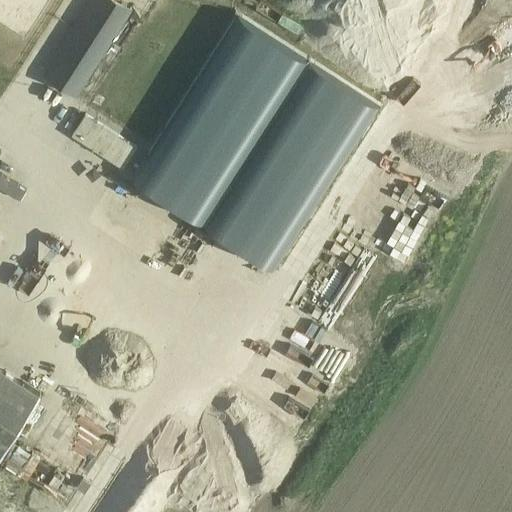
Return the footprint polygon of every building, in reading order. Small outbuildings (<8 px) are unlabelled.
[(133,8),(119,0),(99,0),(50,76),(77,94),(133,8)] [(147,153),(133,175),(276,267),(381,104),(239,13),(149,154),(147,153)] [(86,113),(73,134),(124,167),(137,147),(86,113)] [(0,458),(41,396),(0,369),(0,458)] [(96,482),(114,465),(105,455),(86,472),(96,482)]
